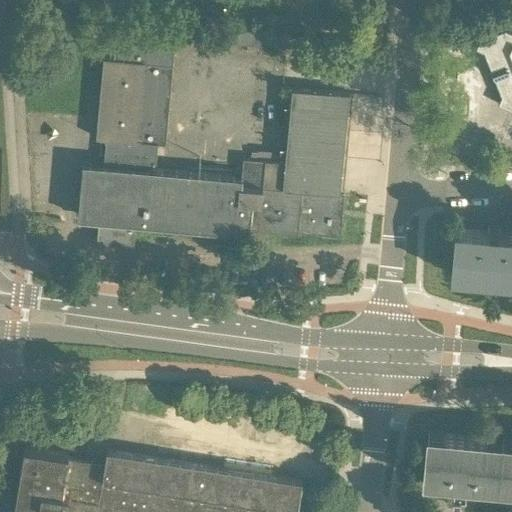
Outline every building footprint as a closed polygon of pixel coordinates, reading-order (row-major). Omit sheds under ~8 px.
[(231,30),(230,44),(269,47),(270,33),(260,32),(231,30)] [(511,32),(506,30),(491,36),(483,33),(476,49),(484,53),(502,97),(498,105),(511,111),(511,32)] [(270,33),(269,47),(287,49),(288,35),(270,33)] [(452,275),(489,279),(493,233),(456,230),(452,275)] [(489,279),(511,280),(511,234),(493,233),(489,279)] [(424,479),(449,482),(447,504),(453,505),(460,436),(428,433),(424,479)] [(495,486),(499,440),(460,436),(453,505),(459,506),(461,491),(466,491),(467,483),(495,486)] [(495,486),(511,487),(511,440),(499,440),(495,486)] [(298,511),(303,477),(106,451),(105,459),(20,448),(11,511),(298,511)]
